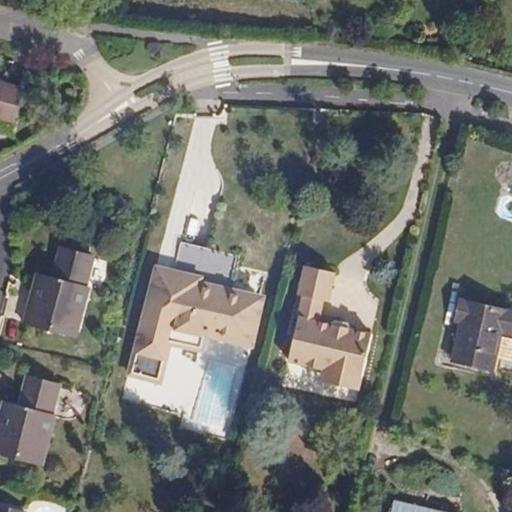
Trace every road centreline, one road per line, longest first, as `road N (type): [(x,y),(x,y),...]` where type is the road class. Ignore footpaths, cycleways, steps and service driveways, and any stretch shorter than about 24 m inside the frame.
road 1 (tertiary): [(511,99),(357,68),(270,67),(222,69),(123,105)]
road 2 (residential): [(123,105),(83,41),(0,20)]
road 3 (tertiary): [(123,105),(98,128),(0,179)]
